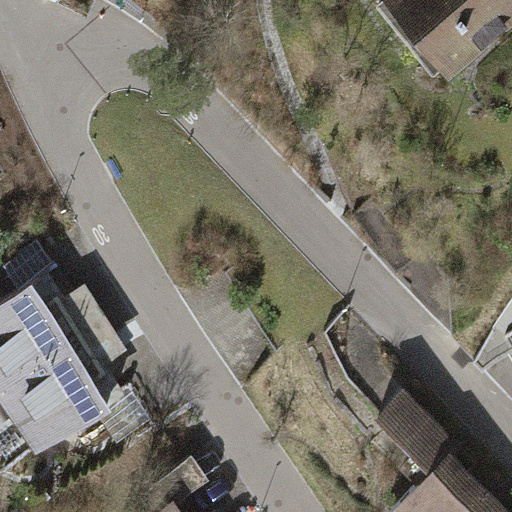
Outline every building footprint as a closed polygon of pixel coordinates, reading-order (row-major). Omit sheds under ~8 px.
[(511,0),(400,0),(447,58),(511,5),(511,0)] [(387,176),(352,199),(395,265),(430,243),(387,176)] [(0,377),(64,336),(25,276),(0,292),(0,377)] [(0,461),(102,395),(64,336),(0,377),(0,461)] [(433,467),(386,511),(511,511),(454,453),(463,444),(406,384),(378,411),(433,467)] [(184,511),(170,490),(137,511),(184,511)]
